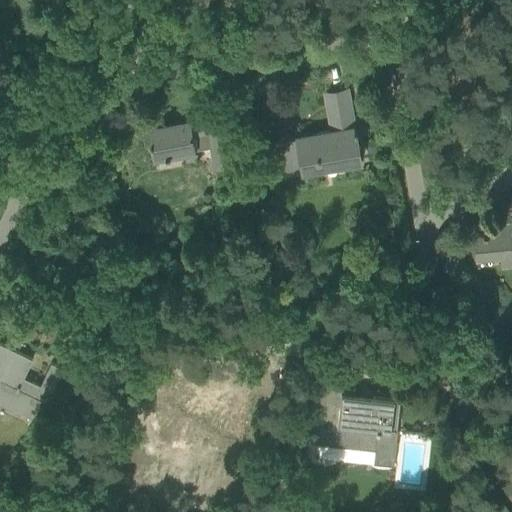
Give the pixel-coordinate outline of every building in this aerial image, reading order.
[(330,131),(296,137),(280,140),(284,165),(286,168),(289,169),(293,168),(301,167),(302,173),(317,171),(317,167),(342,163),(343,166),(359,163),(359,159),(354,131),(356,131),(355,127),(353,127),(346,88),(324,92),(330,131)] [(219,115),(147,127),(152,155),(152,157),(182,151),(194,149),(203,148),(206,163),(213,200),(236,196),(229,161),(227,161),(219,115)] [(508,267),(511,266),(511,222),(494,224),(495,233),(473,235),(475,258),(507,255),(508,267)] [(31,358),(9,347),(0,343),(0,400),(31,416),(38,401),(42,403),(48,390),(50,391),(61,367),(51,362),(40,385),(23,377),(31,358)] [(162,366),(160,386),(160,387),(171,388),(166,428),(244,437),(248,398),(225,396),(225,403),(203,400),(203,399),(196,398),(195,400),(190,399),(193,370),(162,366)] [(325,390),(313,388),(312,390),(311,393),(312,393),(309,417),(306,443),(319,444),(319,443),(373,450),(372,463),(392,465),(396,431),(392,430),(395,399),(353,395),(354,389),(325,385),(325,390)] [(439,486),(429,499),(438,506),(449,493),(439,486)]
